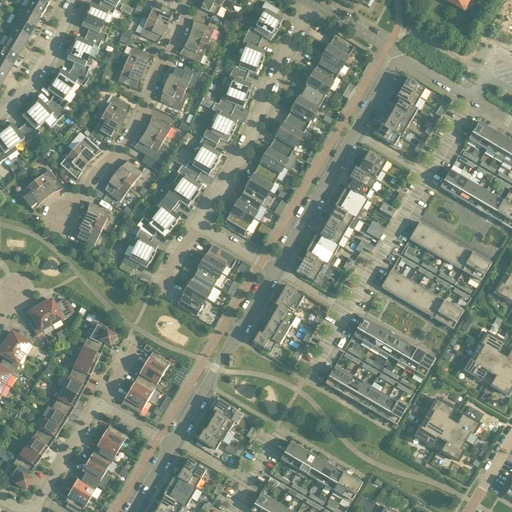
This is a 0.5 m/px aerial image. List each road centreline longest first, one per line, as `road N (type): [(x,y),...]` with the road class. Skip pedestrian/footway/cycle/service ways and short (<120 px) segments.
road 1 (residential): [(196,225),(240,156),(309,3)]
road 2 (residential): [(66,209),(132,135),(187,0)]
road 3 (residential): [(173,442),(273,269)]
road 4 (residential): [(273,269),(354,133)]
road 5 (residential): [(348,311),(427,174)]
road 6 (residential): [(0,111),(35,76),(75,0)]
road 7 (residential): [(511,123),(399,54)]
road 8 (residential): [(100,404),(32,511)]
